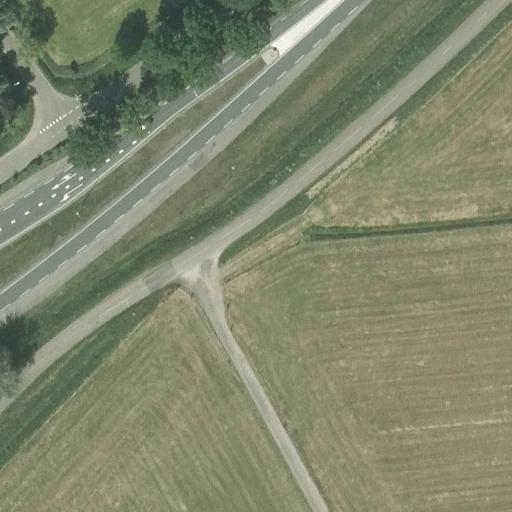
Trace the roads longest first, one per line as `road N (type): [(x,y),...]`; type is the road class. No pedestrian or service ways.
road 1 (unclassified): [(0,402),(101,314),(213,245),(309,169),(497,0)]
road 2 (primary): [(0,299),(355,0)]
road 3 (primary): [(317,0),(0,222)]
road 4 (unclassified): [(75,116),(234,0)]
road 5 (unclassified): [(75,116),(0,21)]
